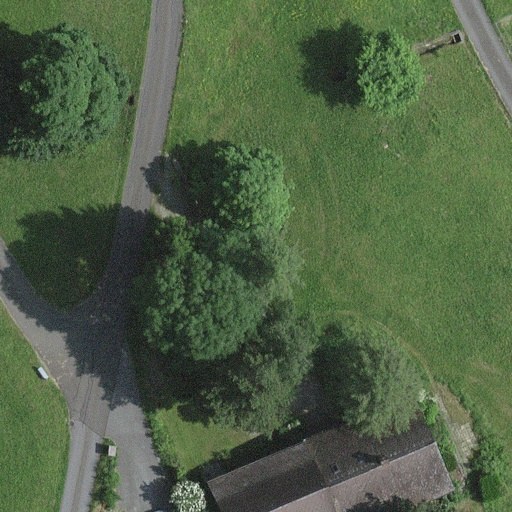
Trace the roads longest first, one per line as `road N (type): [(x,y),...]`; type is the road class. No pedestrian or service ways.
road 1 (unclassified): [(92,511),(169,143),(182,0)]
road 2 (track): [(116,396),(0,292)]
